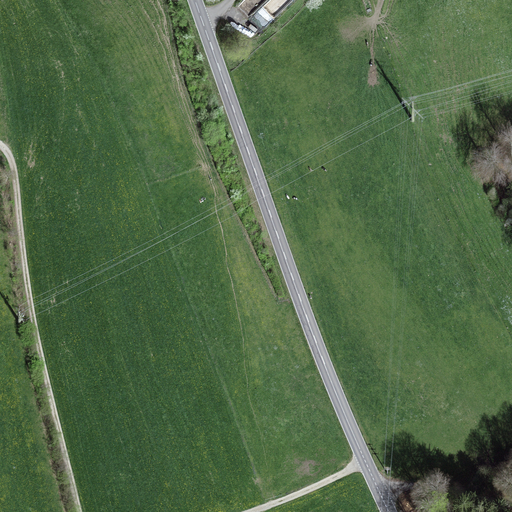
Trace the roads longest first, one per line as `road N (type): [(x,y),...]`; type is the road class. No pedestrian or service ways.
road 1 (tertiary): [(389,511),(323,361),(194,0)]
road 2 (track): [(0,145),(14,171),(37,339),(79,511)]
road 3 (track): [(378,489),(428,487),(511,503)]
road 4 (track): [(250,511),(365,462)]
